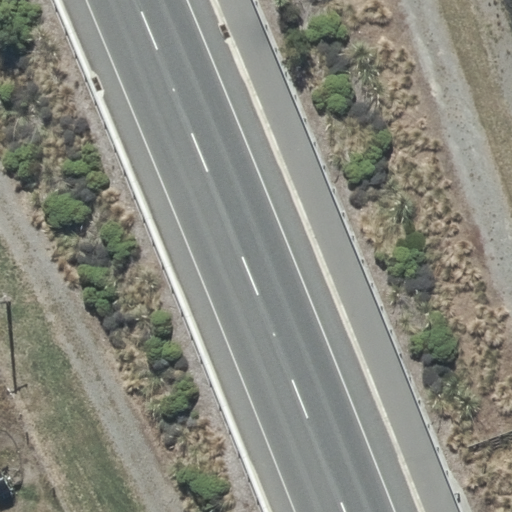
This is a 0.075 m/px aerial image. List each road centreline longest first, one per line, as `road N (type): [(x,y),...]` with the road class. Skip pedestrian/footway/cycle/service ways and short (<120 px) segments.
road 1 (tertiary): [(347,511),(137,0)]
road 2 (track): [(154,511),(0,206)]
road 3 (track): [(413,0),(511,286)]
